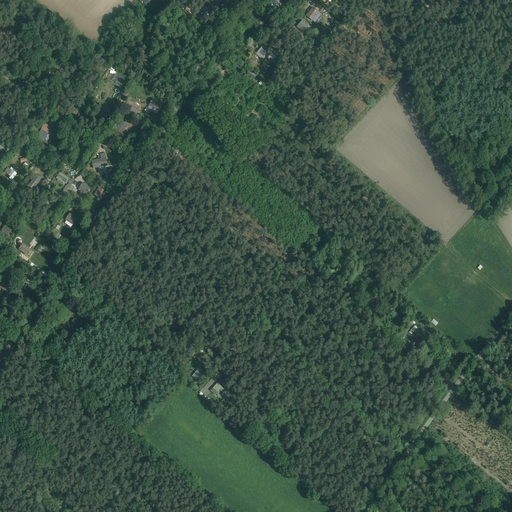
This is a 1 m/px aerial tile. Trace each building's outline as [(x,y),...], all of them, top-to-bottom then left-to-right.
[(201,18),(202,17),(205,15),(207,18),(210,15),(208,12),(208,11),(202,5),(195,13),(201,18)] [(316,19),(318,17),(317,16),(319,13),(312,8),(305,16),(312,22),(315,19),(316,19)] [(302,21),(297,27),(305,34),(310,28),(308,27),(309,26),(302,21)] [(182,27),(191,38),(195,35),(186,24),(182,27)] [(256,55),(255,57),(258,60),(259,58),(262,61),(265,58),(266,59),(272,52),(271,51),(271,52),(270,52),(270,53),(263,46),(255,54),(256,55)] [(141,60),(149,70),(153,66),(145,56),(141,60)] [(273,60),(271,62),(277,67),(282,61),(278,58),(275,61),(273,60)] [(250,70),(245,76),(252,82),(257,76),(250,70)] [(153,98),(148,105),(149,106),(148,108),(151,110),(152,108),(154,109),(152,112),(156,115),(163,105),(153,98)] [(106,119),(111,108),(105,105),(100,116),(106,119)] [(138,115),(140,112),(138,111),(139,111),(132,107),(130,110),(130,111),(129,112),(135,116),(136,114),(136,115),(137,114),(138,115)] [(127,125),(121,121),(117,126),(115,124),(112,128),(115,130),(121,134),(127,125)] [(44,124),(37,137),(44,141),(52,128),(44,124)] [(104,167),(108,166),(106,158),(101,159),(91,161),(93,169),(98,168),(99,170),(105,169),(104,167)] [(8,168),(4,173),(10,177),(9,179),(12,181),(16,174),(15,174),(17,171),(11,168),(10,170),(8,168)] [(56,179),(65,185),(66,182),(69,183),(71,180),(69,178),(68,179),(59,173),(56,179)] [(36,175),(27,187),(33,191),(41,179),(36,175)] [(64,197),(70,187),(75,180),(73,178),(68,186),(69,186),(69,187),(68,186),(67,187),(66,186),(64,189),(62,193),(64,195),(61,199),(62,200),(64,197)] [(83,183),(78,191),(79,191),(80,192),(79,193),(82,196),(85,197),(91,188),(83,183)] [(67,199),(75,188),(74,188),(71,186),(70,187),(64,197),(67,199)] [(94,195),(101,200),(106,193),(109,195),(110,193),(103,189),(103,190),(99,188),(94,195)] [(66,221),(65,224),(71,228),(72,226),(77,219),(74,216),(74,215),(71,212),(65,221),(66,221)] [(10,234),(14,230),(6,224),(3,228),(10,234)] [(18,250),(27,256),(30,258),(33,253),(22,245),(18,250)] [(38,272),(41,275),(43,272),(40,270),(30,263),(28,265),(32,267),(32,268),(38,272)] [(22,287),(26,289),(28,287),(34,279),(31,277),(25,284),(22,287)] [(6,290),(11,284),(5,279),(0,285),(6,290)] [(62,307),(68,297),(62,293),(56,303),(62,307)] [(414,326),(420,320),(415,316),(409,322),(414,326)] [(204,375),(198,369),(193,375),(191,377),(198,383),(204,375)] [(216,383),(212,379),(203,387),(206,391),(216,383)] [(221,399),(223,396),(227,392),(217,384),(212,389),(210,391),(215,396),(216,395),(221,399)]
